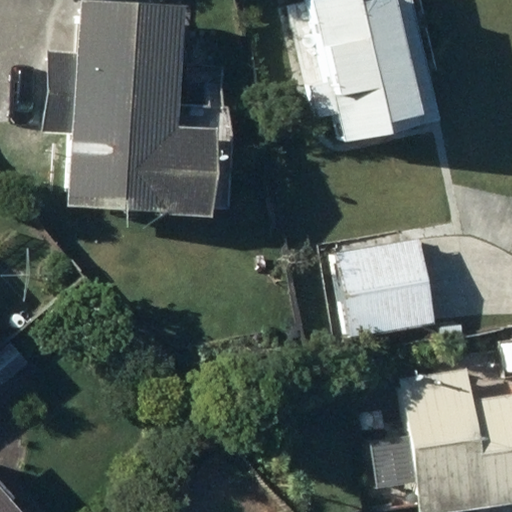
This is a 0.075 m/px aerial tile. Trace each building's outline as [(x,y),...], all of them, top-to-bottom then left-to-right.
[(65,132),(62,202),(205,208),(208,124),(170,122),(175,1),(143,0),(72,0),(71,49),(42,48),(38,131),(65,132)] [(419,0),(299,0),(285,3),(310,117),(330,112),(336,139),(434,117),(423,70),(434,67),(419,0)] [(413,238),(331,253),(347,337),(429,321),(413,238)] [(8,341),(0,347),(0,383),(25,363),(8,341)] [(465,369),(393,380),(413,511),(446,511),(511,502),(511,392),(469,399),(465,369)] [(17,511),(0,492),(0,511),(17,511)]
